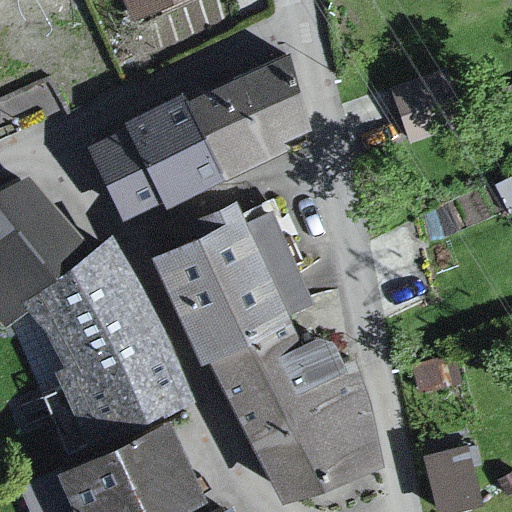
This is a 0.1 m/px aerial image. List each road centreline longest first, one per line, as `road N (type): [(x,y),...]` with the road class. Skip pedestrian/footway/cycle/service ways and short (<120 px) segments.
road 1 (residential): [(302,30),(400,511)]
road 2 (residential): [(35,158),(235,490),(272,511)]
road 3 (residential): [(35,158),(302,30)]
